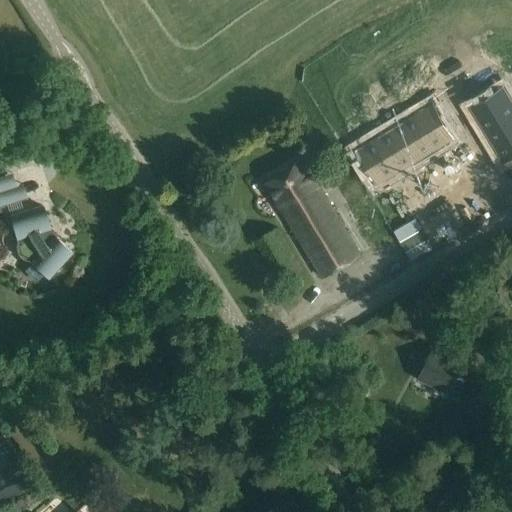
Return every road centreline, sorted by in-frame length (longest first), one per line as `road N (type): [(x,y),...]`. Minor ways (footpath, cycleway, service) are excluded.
road 1 (unclassified): [(264,367),(31,0)]
road 2 (unclassified): [(264,367),(511,219)]
road 3 (unclassified): [(356,511),(264,367)]
